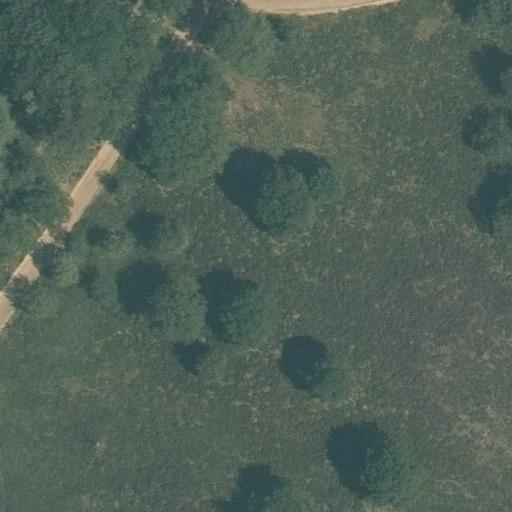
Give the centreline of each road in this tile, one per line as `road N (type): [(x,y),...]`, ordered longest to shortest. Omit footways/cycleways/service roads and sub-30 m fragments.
road 1 (track): [(197,19),(0,311)]
road 2 (track): [(0,210),(144,0)]
road 3 (track): [(35,0),(92,70),(137,108)]
